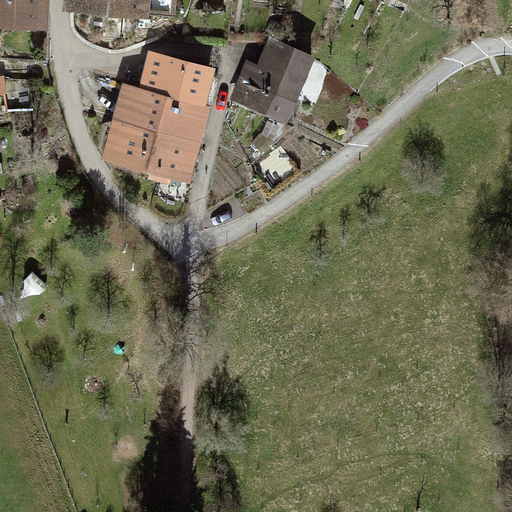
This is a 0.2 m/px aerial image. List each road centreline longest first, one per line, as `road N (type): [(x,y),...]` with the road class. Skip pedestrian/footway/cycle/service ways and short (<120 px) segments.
road 1 (track): [(185,241),(226,231),(284,198),(460,56),(511,44)]
road 2 (track): [(185,241),(180,511)]
